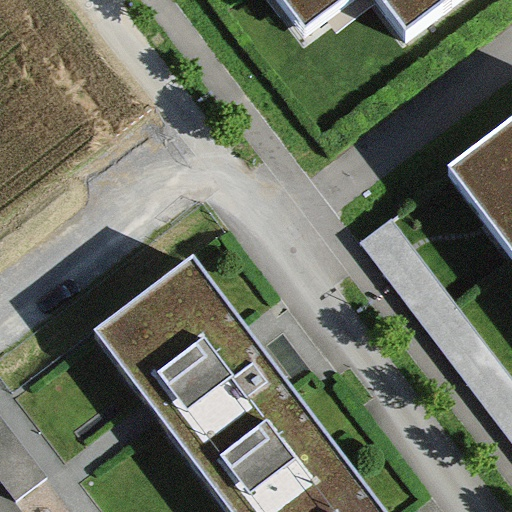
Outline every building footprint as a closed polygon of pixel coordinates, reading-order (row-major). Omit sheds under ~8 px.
[(272,0),(305,42),(360,0),(370,0),(405,46),(465,0),(272,0)] [(511,131),(448,181),(511,265),(511,131)] [(86,342),(214,511),(230,511),(318,445),(188,266),(86,342)] [(0,414),(0,475),(19,501),(51,477),(3,413),(0,414)] [(369,511),(318,445),(230,511),(369,511)]
